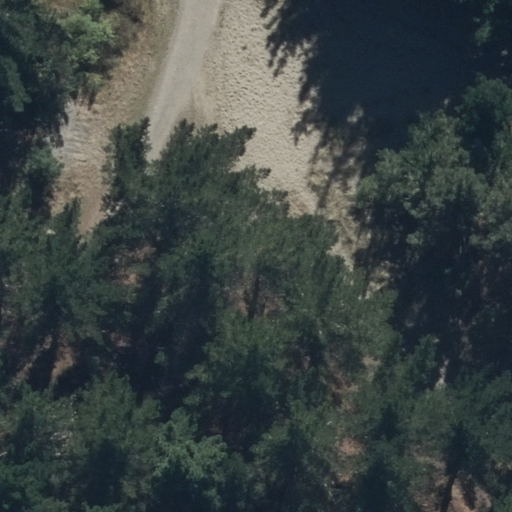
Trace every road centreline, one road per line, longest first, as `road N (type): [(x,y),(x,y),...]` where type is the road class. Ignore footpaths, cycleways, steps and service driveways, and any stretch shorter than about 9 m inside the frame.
road 1 (track): [(206,1),(495,511)]
road 2 (track): [(206,1),(87,223),(0,357)]
